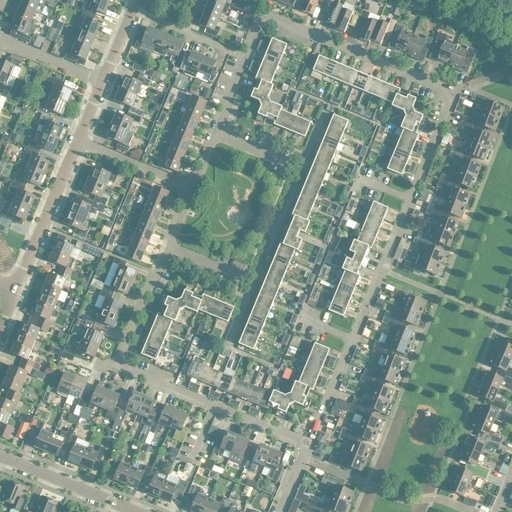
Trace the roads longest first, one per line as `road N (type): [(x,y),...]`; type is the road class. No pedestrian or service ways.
road 1 (residential): [(411,200),(450,94),(262,17),(211,130)]
road 2 (residential): [(161,245),(115,363),(215,406)]
road 3 (tertiary): [(12,291),(78,140)]
road 4 (residential): [(351,340),(411,200)]
road 5 (tertiary): [(136,511),(0,457)]
